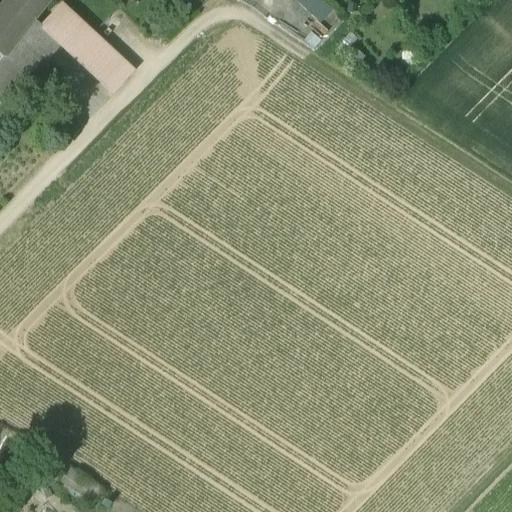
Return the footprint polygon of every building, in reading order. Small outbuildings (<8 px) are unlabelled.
[(0,0),(0,52),(8,59),(34,24),(52,0),(11,0),(0,16),(0,0)] [(132,73),(61,9),(41,30),(59,45),(60,47),(113,95),(132,73)] [(34,24),(8,59),(34,78),(59,45),(41,30),(34,24)] [(34,78),(8,59),(1,67),(0,69),(0,99),(11,108),(34,78)] [(63,491),(98,501),(104,482),(68,471),(63,491)]
